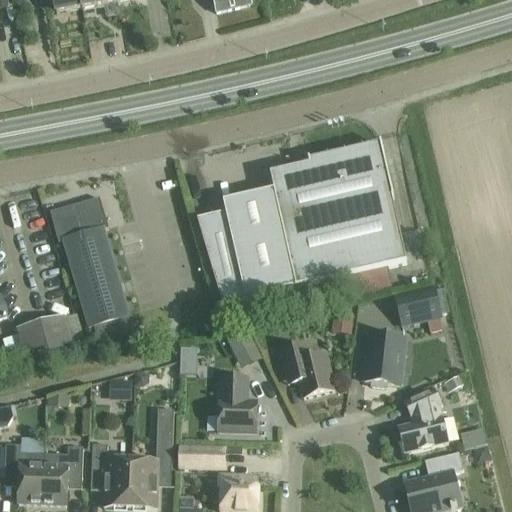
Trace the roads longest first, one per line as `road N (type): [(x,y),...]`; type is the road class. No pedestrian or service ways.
road 1 (primary): [(0,135),(134,111),(511,14)]
road 2 (unclassified): [(0,174),(511,54)]
road 3 (unclassified): [(0,98),(192,58),(403,0)]
road 4 (unclassified): [(381,511),(362,434),(340,430),(304,435),(293,453),(292,511)]
